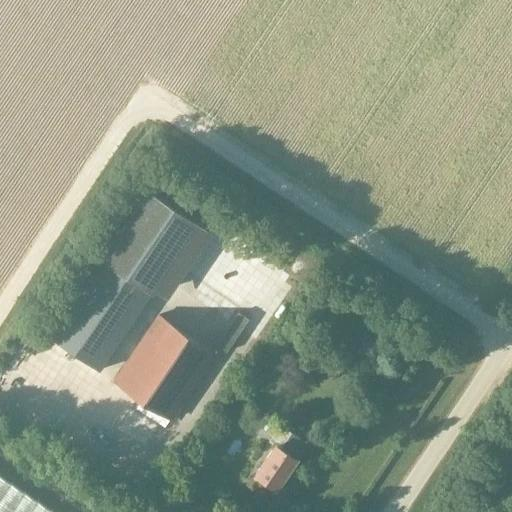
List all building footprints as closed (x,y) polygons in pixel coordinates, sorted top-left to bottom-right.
[(49,337),(99,371),(198,223),(148,190),(106,252),(49,337)] [(185,289),(178,302),(217,323),(224,310),(185,289)] [(234,314),(221,341),(233,347),(246,320),(234,314)] [(158,315),(113,381),(171,419),(215,354),(158,315)] [(296,460),(306,444),(279,427),(269,442),(274,445),(254,476),(276,490),(296,460)] [(53,511),(0,476),(0,511),(53,511)]
